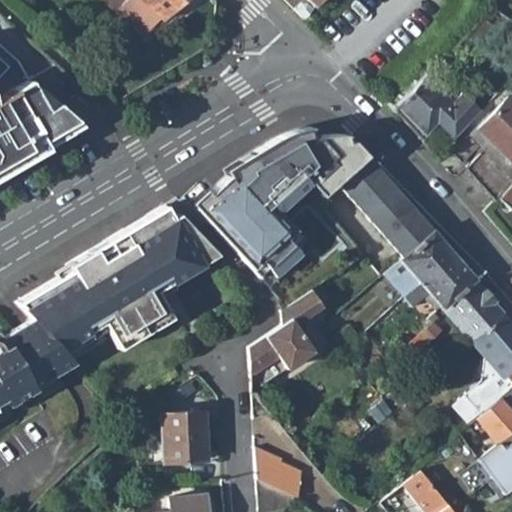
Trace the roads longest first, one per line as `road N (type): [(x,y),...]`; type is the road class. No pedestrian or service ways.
road 1 (tertiary): [(0,251),(249,97),(317,68)]
road 2 (tertiary): [(511,284),(336,79),(317,68)]
road 3 (residential): [(243,511),(225,356),(236,338)]
